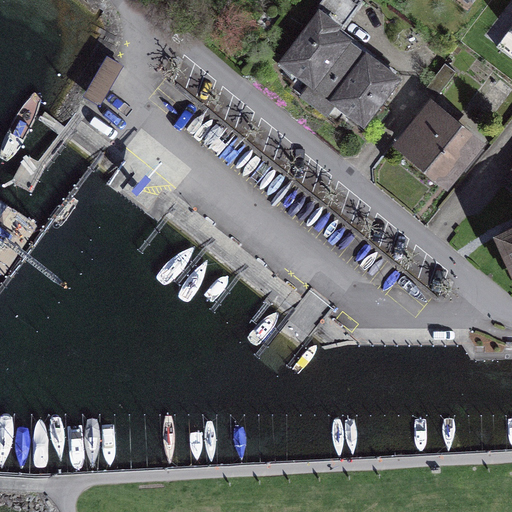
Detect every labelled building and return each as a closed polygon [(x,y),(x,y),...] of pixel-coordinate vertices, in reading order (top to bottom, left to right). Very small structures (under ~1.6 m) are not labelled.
[(318,14),(278,65),(297,79),(289,89),(338,125),(344,116),(364,132),(403,82),(396,76),(398,73),(346,32),(366,3),(362,0),(323,0),(315,12),(318,14)] [(511,24),(500,41),(511,50),(511,24)] [(72,89),(86,96),(103,61),(89,54),(72,89)] [(102,108),(124,69),(108,60),(86,99),(102,108)] [(456,73),(445,64),(425,91),(437,99),(456,73)] [(486,146),(431,100),(393,147),(448,193),(486,146)] [(511,231),(494,240),(511,279),(511,231)]
